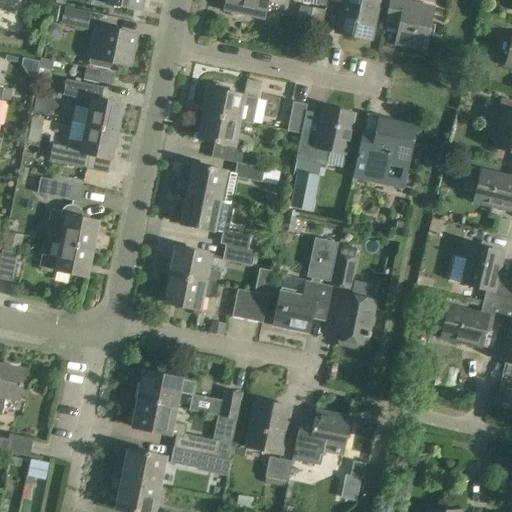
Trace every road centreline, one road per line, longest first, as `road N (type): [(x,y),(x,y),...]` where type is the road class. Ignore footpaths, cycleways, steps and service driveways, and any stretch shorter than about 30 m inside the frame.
road 1 (residential): [(175,47),(122,321)]
road 2 (residential): [(122,321),(315,361),(312,385)]
road 3 (residential): [(175,47),(379,90)]
road 4 (residential): [(108,335),(77,502)]
